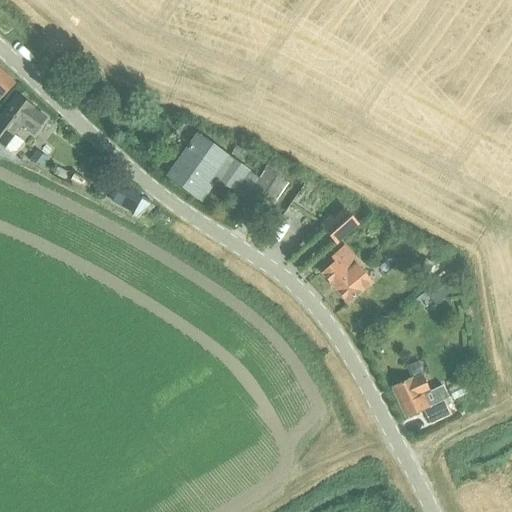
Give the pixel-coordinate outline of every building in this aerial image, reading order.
[(0,69),(0,100),(15,84),(0,69)] [(0,132),(0,143),(11,152),(18,151),(25,142),(14,134),(22,125),(34,134),(46,118),(34,110),(19,98),(0,122),(0,129),(2,131),(0,132)] [(200,136),(170,177),(198,198),(211,181),(215,176),(220,180),(218,181),(236,194),(237,192),(246,199),(253,189),(273,203),(287,183),(268,169),(260,180),(251,173),(200,136)] [(236,146),(230,155),(242,162),(247,152),(236,146)] [(41,166),(46,160),(35,151),(30,158),(41,166)] [(140,194),(122,184),(113,202),(134,213),(142,200),(138,197),(140,194)] [(331,216),(320,225),(324,230),(336,243),(357,225),(345,211),(334,220),(331,216)] [(335,262),(322,274),(348,303),(371,283),(361,272),(357,267),(359,265),(344,247),(331,258),(335,262)] [(422,259),(417,270),(427,275),(433,264),(422,259)] [(444,279),(427,293),(436,304),(453,291),(444,279)] [(474,376),(470,368),(464,371),(467,380),(474,376)] [(445,385),(435,390),(429,392),(422,376),(413,380),(412,379),(391,388),(405,419),(423,411),(430,425),(449,416),(442,401),(451,397),(445,385)]
